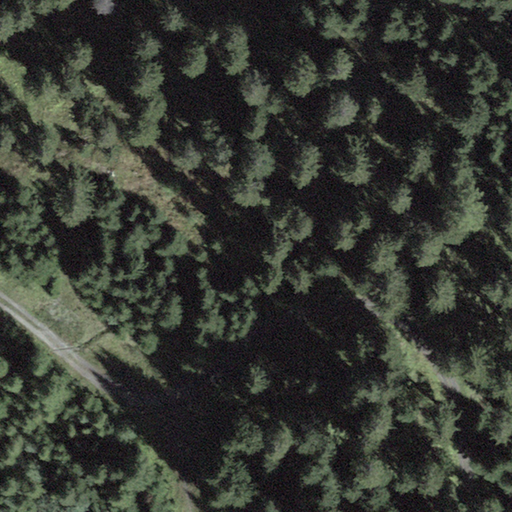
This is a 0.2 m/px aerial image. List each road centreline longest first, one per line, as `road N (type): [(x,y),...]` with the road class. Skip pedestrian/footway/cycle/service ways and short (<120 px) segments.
road 1 (track): [(168,400),(202,385),(282,322),(334,306),(381,307),(421,336),(452,383),(473,511)]
road 2 (track): [(168,400),(113,389),(0,299)]
